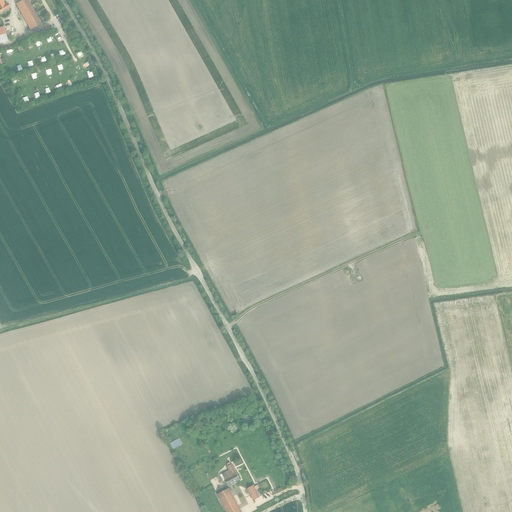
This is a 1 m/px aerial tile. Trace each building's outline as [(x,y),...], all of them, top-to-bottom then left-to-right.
[(0,0),(0,12),(10,7),(7,3),(5,4),(2,0),(0,0)] [(30,30),(41,24),(27,0),(22,0),(16,4),(30,30)] [(228,486),(240,480),(232,465),(227,467),(229,470),(222,474),(228,486)] [(226,511),(241,511),(229,488),(224,491),(220,482),(215,485),(219,493),(217,494),(226,511)] [(260,497),(254,485),(247,489),(254,500),(260,497)]
